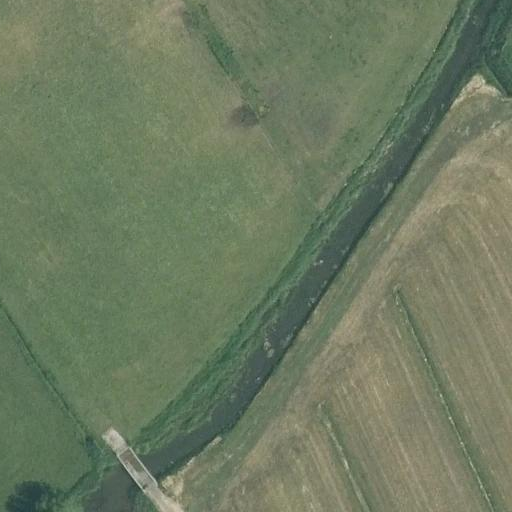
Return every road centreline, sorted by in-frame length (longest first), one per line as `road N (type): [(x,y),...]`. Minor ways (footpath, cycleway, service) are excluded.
road 1 (track): [(190,511),(241,459),(475,142),(511,110)]
road 2 (track): [(166,507),(71,395)]
